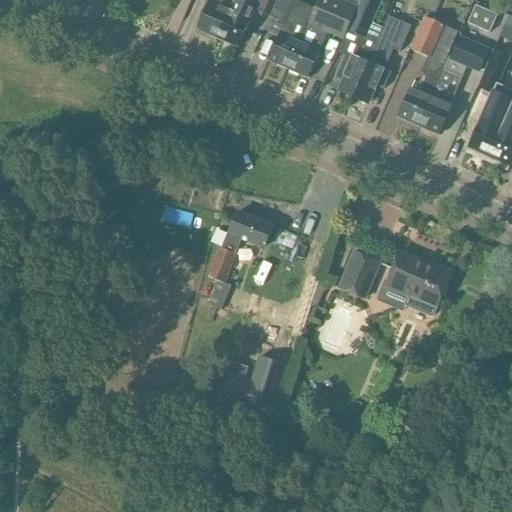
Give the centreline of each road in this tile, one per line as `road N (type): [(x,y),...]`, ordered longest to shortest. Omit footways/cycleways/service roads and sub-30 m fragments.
road 1 (tertiary): [(511,218),(7,0)]
road 2 (residential): [(408,511),(511,351)]
